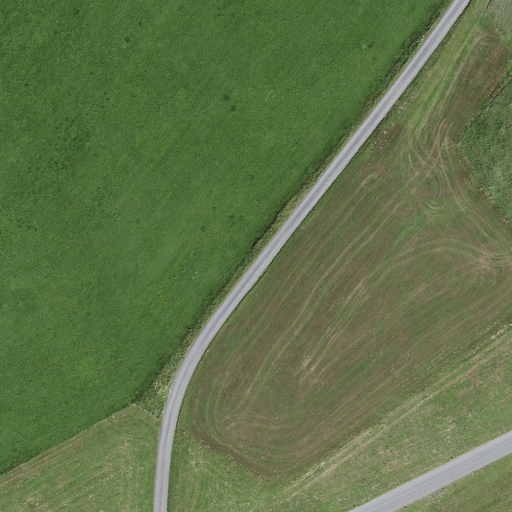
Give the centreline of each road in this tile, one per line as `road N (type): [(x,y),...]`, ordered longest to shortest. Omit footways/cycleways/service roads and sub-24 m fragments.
road 1 (track): [(465,0),(209,330),(172,413),(165,511)]
road 2 (unclassified): [(511,442),(368,511)]
